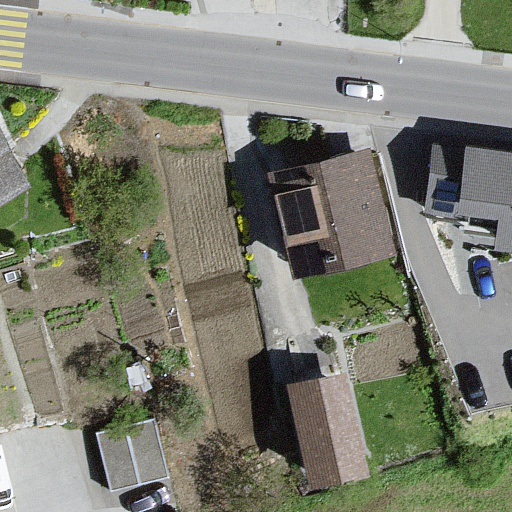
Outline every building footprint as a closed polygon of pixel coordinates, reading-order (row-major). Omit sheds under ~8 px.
[(0,197),(29,181),(0,130),(0,197)] [(511,155),(437,146),(430,205),(504,214),(500,245),(511,246),(511,155)] [(367,152),(278,172),(301,270),(389,250),(367,152)] [(342,377),(278,387),(294,491),(358,481),(342,377)] [(98,423),(114,478),(167,463),(151,408),(98,423)]
